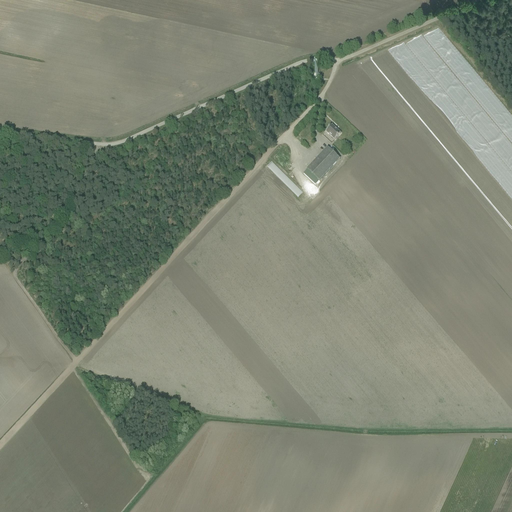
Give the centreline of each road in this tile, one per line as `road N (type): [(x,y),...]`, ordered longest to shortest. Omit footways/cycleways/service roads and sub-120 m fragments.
road 1 (track): [(254,167),(0,444)]
road 2 (unclassified): [(338,59),(297,63),(114,143),(0,132)]
road 3 (track): [(100,144),(45,235),(8,275),(75,362)]
road 4 (unclassified): [(338,59),(476,0)]
road 5 (unclassified): [(338,59),(323,92),(254,167)]
